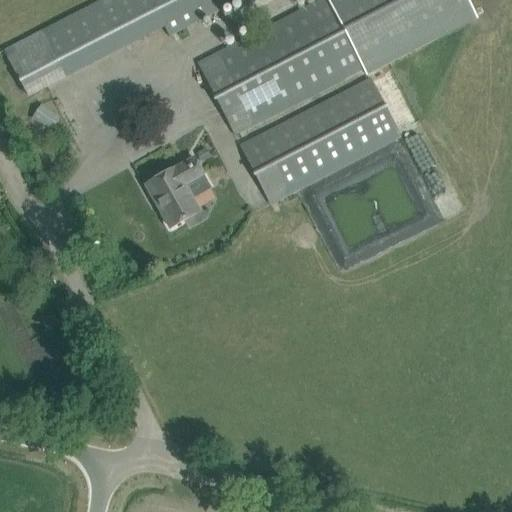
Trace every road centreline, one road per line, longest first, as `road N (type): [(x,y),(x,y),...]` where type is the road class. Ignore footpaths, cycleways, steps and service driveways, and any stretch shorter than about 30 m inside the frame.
road 1 (unclassified): [(120,462),(336,511)]
road 2 (unclassified): [(120,462),(0,437)]
